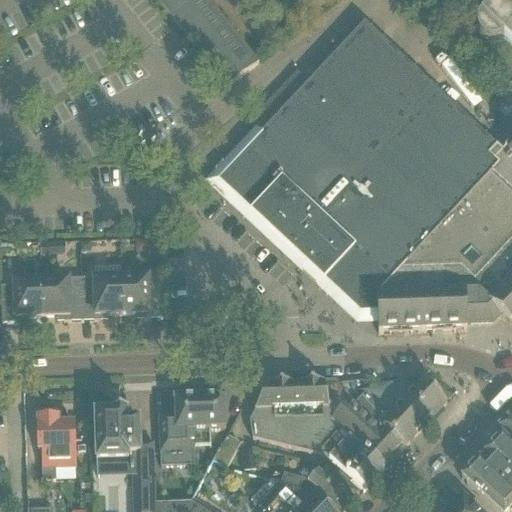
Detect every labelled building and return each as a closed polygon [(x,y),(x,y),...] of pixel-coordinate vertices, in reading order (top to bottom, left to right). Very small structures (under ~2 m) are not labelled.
[(226,90),(258,66),(246,50),(206,0),(155,0),(214,74),(226,90)] [(511,0),(496,0),(479,18),(478,20),(477,22),(476,24),(476,26),(475,28),(475,30),(476,32),(476,34),(477,36),(478,38),(480,40),(482,41),(484,42),(486,43),(488,44),(490,44),(493,44),(495,43),(497,43),(500,42),(502,40),(511,50),(511,0)] [(260,137),(216,185),(249,216),(397,57),(364,26),(357,33),(319,73),(308,85),(296,73),(248,125),(255,131),(260,137)] [(397,57),(249,216),(286,250),(285,251),(286,252),(287,252),(322,284),(358,318),(377,317),(379,317),(378,296),(498,168),(493,164),(487,159),(496,150),(487,141),(475,130),(464,120),(454,111),(435,93),(435,92),(436,92),(435,92),(434,92),(419,78),(407,67),(397,57)] [(511,143),(501,155),(493,164),(498,168),(378,296),(379,318),(378,318),(378,337),(388,336),(388,337),(390,337),(390,333),(409,333),(409,336),(411,336),(411,335),(431,335),(431,336),(433,335),(433,332),(452,331),(453,335),(454,335),(454,334),(465,334),(465,326),(491,326),(499,317),(511,329),(511,143)] [(487,159),(493,164),(501,155),(496,150),(487,159)] [(159,242),(146,242),(147,255),(159,255),(159,242)] [(94,282),(94,281),(80,282),(82,324),(100,324),(100,318),(121,317),(120,282),(94,282)] [(136,281),(120,282),(121,317),(143,317),(143,322),(162,322),(161,284),(147,285),(147,281),(136,281)] [(82,324),(80,282),(66,282),(66,283),(40,284),(41,320),(63,319),(63,325),(82,324)] [(11,289),(0,289),(0,296),(1,327),(20,326),(20,321),(41,320),(40,284),(24,285),(11,285),(11,289)] [(366,395),(356,406),(359,409),(379,427),(400,448),(404,451),(404,450),(409,446),(404,442),(409,437),(413,441),(446,406),(421,383),(390,415),(389,416),(366,395)] [(330,424),(324,386),(322,386),(269,387),(269,388),(268,388),(249,424),(252,442),(301,454),(330,424)] [(336,386),(324,386),(330,423),(348,441),(383,473),(384,472),(380,469),(392,454),(393,455),(396,452),(400,448),(379,427),(359,409),(356,412),(348,404),(336,386)] [(174,419),(158,420),(160,471),(194,470),(192,435),(225,433),(223,401),(203,402),(174,403),(174,419)] [(511,413),(497,430),(498,431),(499,432),(511,443),(511,413)] [(109,416),(94,417),(94,434),(94,436),(96,436),(97,443),(94,443),(94,445),(95,445),(95,452),(95,465),(131,464),(132,466),(129,466),(130,478),(132,478),(132,480),(133,511),(155,511),(153,447),(151,447),(139,447),(138,423),(126,424),(126,414),(111,414),(111,415),(112,416),(109,416)] [(57,427),(57,420),(37,421),(37,428),(36,428),(37,453),(39,453),(39,452),(41,452),(42,484),(55,483),(54,471),(74,470),(73,427),(57,427)] [(383,473),(348,441),(330,423),(330,424),(301,454),(326,460),(363,495),(383,473)] [(226,440),(218,453),(213,465),(226,472),(239,447),(226,440)] [(500,440),(461,481),(465,486),(480,499),(493,511),(511,511),(511,450),(504,444),(500,440)] [(242,471),(256,470),(253,451),(239,453),(242,471)] [(315,493),(326,503),(335,511),(345,511),(349,508),(352,508),(356,504),(355,502),(358,499),(343,485),(327,470),(319,478),(317,475),(308,484),(283,477),(280,487),(311,495),(312,496),(315,493)] [(258,511),(328,511),(312,496),(280,487),(268,484),(250,504),(258,511)] [(472,511),(461,502),(455,508),(452,508),(447,511),(472,511)]
